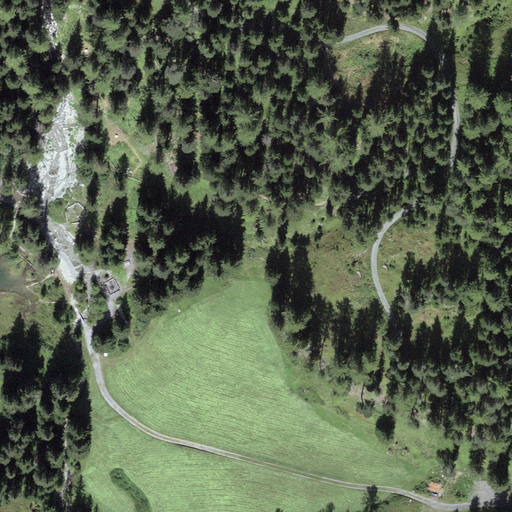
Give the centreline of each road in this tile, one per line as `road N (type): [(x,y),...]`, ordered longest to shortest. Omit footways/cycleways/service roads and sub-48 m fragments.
road 1 (track): [(511,435),(451,411),(421,377),(381,296),(373,248),(380,229),(448,173),(454,145),(453,94),(435,50),(407,27),(380,26)]
road 2 (track): [(89,339),(107,398),(159,435),(441,506),(511,503)]
road 3 (track): [(380,26),(336,40),(197,23),(166,0)]
